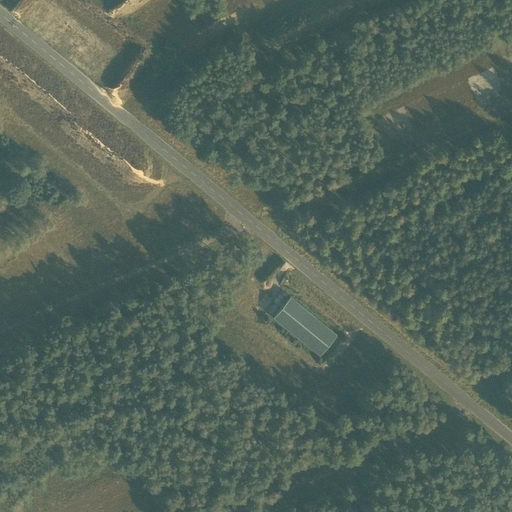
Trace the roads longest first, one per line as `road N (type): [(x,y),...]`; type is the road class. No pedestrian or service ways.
road 1 (track): [(0,14),(474,399)]
road 2 (track): [(511,100),(248,220)]
road 3 (track): [(474,399),(223,511)]
road 4 (track): [(0,336),(248,220)]
road 5 (track): [(294,0),(225,32),(127,119)]
